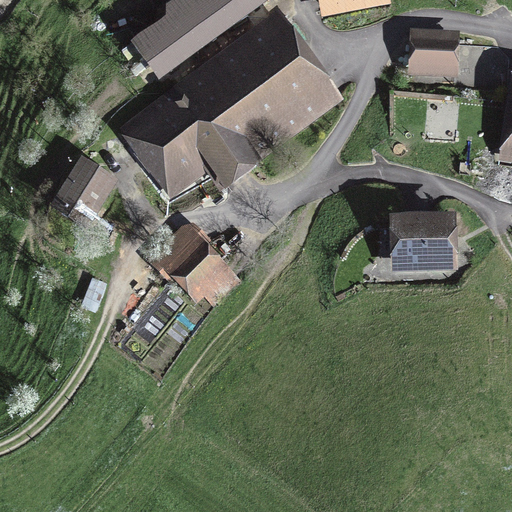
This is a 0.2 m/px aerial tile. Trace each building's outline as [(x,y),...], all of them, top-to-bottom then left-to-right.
[(174,0),(175,3),(171,6),(171,23),(139,46),(161,77),(265,0),(174,0)] [(135,132),(173,183),(205,160),(226,187),(257,165),(255,162),(333,106),(274,25),(184,92),(188,98),(171,111),(168,108),(135,132)] [(420,43),(419,66),(446,67),(447,44),(420,43)] [(395,118),(423,124),(428,98),(400,93),(395,118)] [(59,203),(80,217),(107,174),(86,161),(59,203)] [(449,266),(448,223),(411,224),(398,224),(400,267),(449,266)] [(178,267),(214,301),(238,275),(185,225),(157,255),(174,271),(178,267)]
